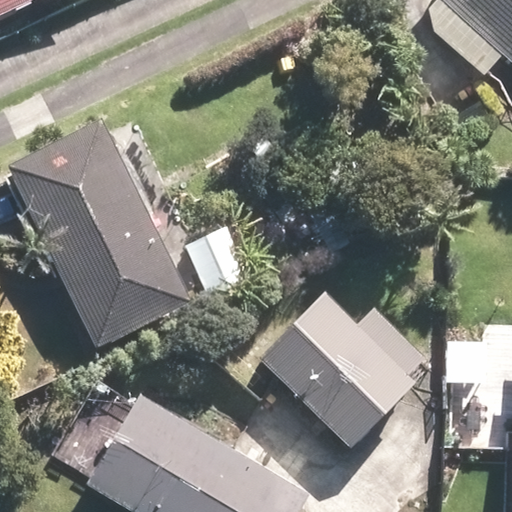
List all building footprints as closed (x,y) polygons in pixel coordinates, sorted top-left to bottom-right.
[(0,0),(0,16),(42,0),(0,0)] [(511,0),(434,0),(420,17),(486,74),(505,52),(511,57),(511,0)] [(110,125),(16,171),(104,353),(198,308),(110,125)] [(361,320),(321,285),(256,358),(358,449),(436,361),(374,306),(361,320)] [(304,511),(313,497),(139,391),(84,481),(135,511),(304,511)]
